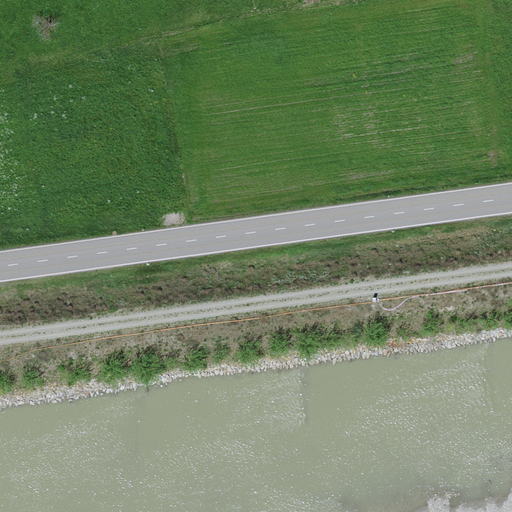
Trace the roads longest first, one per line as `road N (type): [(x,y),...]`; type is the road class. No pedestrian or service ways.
road 1 (track): [(0,339),(511,268)]
road 2 (tertiary): [(0,267),(511,198)]
